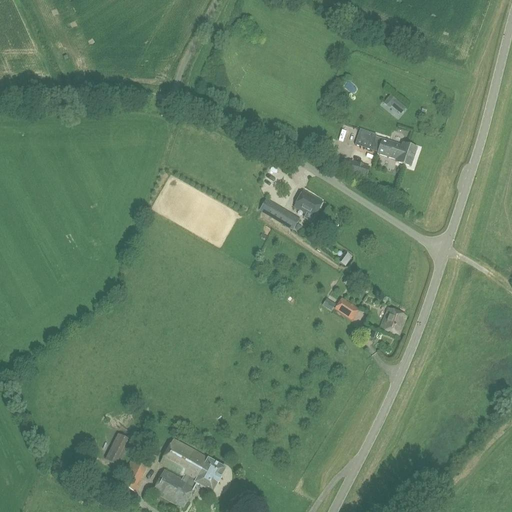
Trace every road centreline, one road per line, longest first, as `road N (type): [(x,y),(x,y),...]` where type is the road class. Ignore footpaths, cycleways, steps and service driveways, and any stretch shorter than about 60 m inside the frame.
road 1 (unclassified): [(443,252),(186,98),(0,97)]
road 2 (tertiary): [(332,511),(386,407),(443,252)]
road 3 (tertiary): [(443,252),(511,21)]
